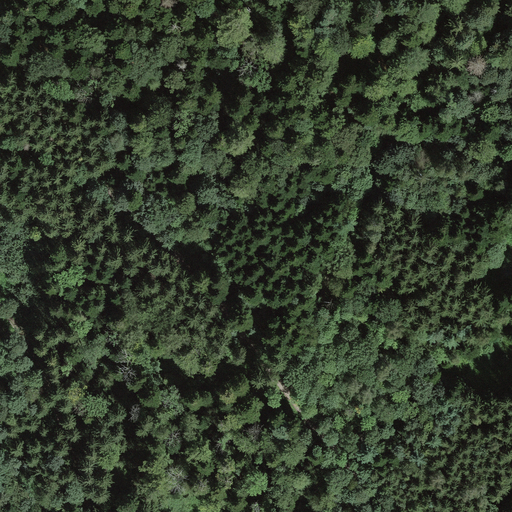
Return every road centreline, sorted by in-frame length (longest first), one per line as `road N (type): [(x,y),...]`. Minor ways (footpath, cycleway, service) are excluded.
road 1 (track): [(0,143),(126,207),(379,511)]
road 2 (track): [(511,155),(371,128),(278,66),(88,0)]
road 3 (track): [(0,305),(45,364),(97,511)]
